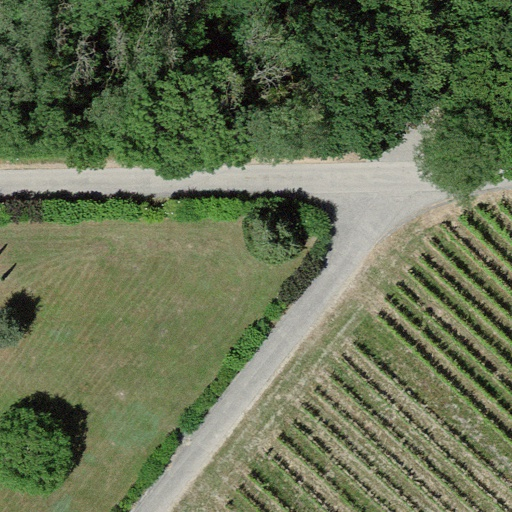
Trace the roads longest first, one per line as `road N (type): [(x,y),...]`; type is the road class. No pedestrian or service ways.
road 1 (residential): [(511,179),(0,183)]
road 2 (track): [(149,511),(401,181)]
